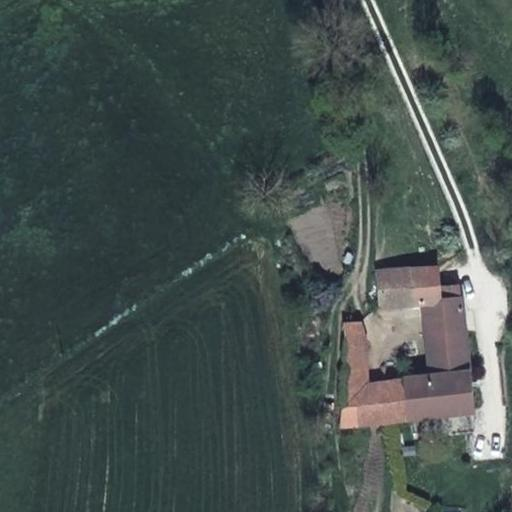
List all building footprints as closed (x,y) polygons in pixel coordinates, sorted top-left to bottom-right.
[(462,285),(442,287),(440,267),(379,271),(384,308),(392,307),(427,304),(428,318),(465,314),(462,285)] [(466,329),(465,314),(428,318),(429,332),(466,329)] [(346,345),(367,345),(360,324),(344,324),(346,345)] [(469,356),(466,329),(429,332),(434,375),(470,371),(469,356)] [(476,432),(470,371),(434,375),(394,381),(367,385),(367,345),(346,345),(346,348),(345,364),(342,427),(413,418),(414,438),(476,432)]
